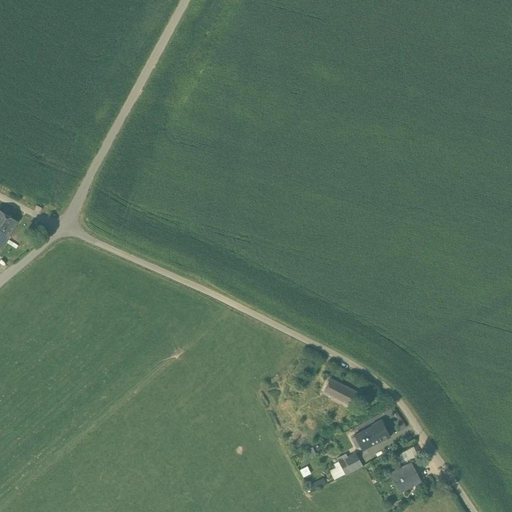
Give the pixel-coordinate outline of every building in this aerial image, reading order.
[(18,221),(0,210),(0,231),(8,237),(18,221)] [(0,249),(8,237),(0,231),(0,249)] [(357,393),(330,379),(323,391),(331,395),(351,405),(357,393)] [(331,395),(323,391),(321,396),(329,400),(331,395)] [(381,420),(372,424),(373,426),(380,440),(381,442),(390,437),(381,420)] [(373,426),(355,435),(363,449),(380,440),(373,426)] [(421,449),(414,436),(391,450),(394,455),(411,444),(415,452),(421,449)] [(412,447),(395,452),(398,460),(415,455),(412,447)] [(349,465),(345,458),(348,457),(346,453),(336,458),(345,475),(352,471),(349,465)] [(348,457),(345,458),(349,465),(359,460),(355,453),(348,457)] [(359,460),(349,465),(352,471),(363,466),(359,460)] [(411,463),(391,473),(391,472),(391,473),(400,491),(401,491),(401,490),(420,480),(411,462),(411,463)] [(310,491),(325,483),(322,476),(306,484),(310,491)]
